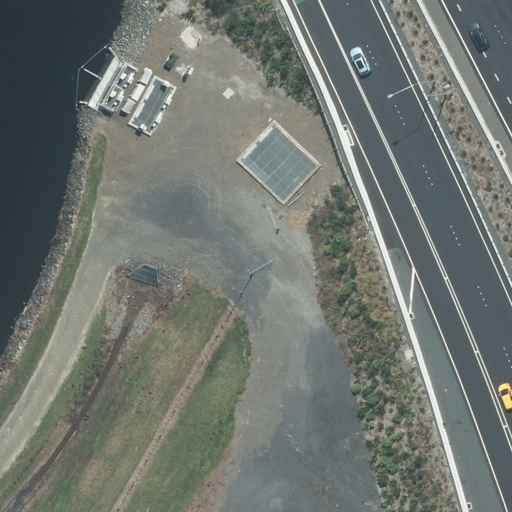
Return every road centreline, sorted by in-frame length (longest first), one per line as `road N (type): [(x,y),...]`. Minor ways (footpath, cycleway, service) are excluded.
road 1 (track): [(187,511),(232,436),(284,290),(265,218),(238,189),(181,180),(138,192),(63,365),(0,451)]
road 2 (motorway): [(511,353),(356,0)]
